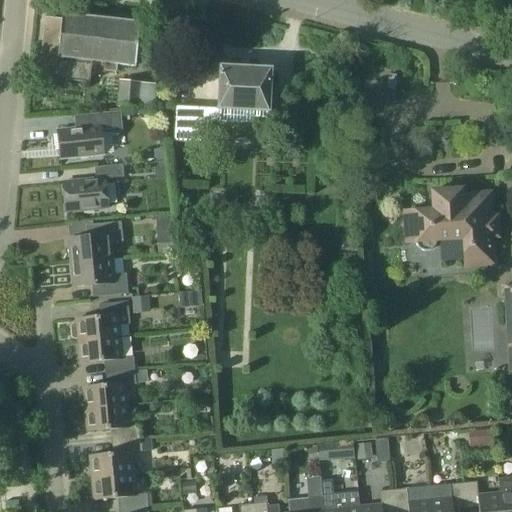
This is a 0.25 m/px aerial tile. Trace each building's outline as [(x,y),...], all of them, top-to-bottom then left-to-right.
[(40,79),(86,84),(93,20),(63,17),(62,22),(45,20),(41,57),(40,79)] [(90,84),(92,64),(105,66),(104,72),(116,74),(117,67),(135,69),(140,25),(93,20),(86,84),(90,84)] [(285,127),(286,114),(268,113),(271,71),(221,68),(219,111),(175,108),(174,143),(201,144),(202,124),(219,124),(285,127)] [(116,105),(138,108),(141,84),(118,81),(116,105)] [(61,160),(105,156),(103,135),(123,133),(121,113),(75,117),(77,131),(59,132),(61,160)] [(66,213),(108,210),(105,180),(124,178),(123,166),(96,169),(97,180),(64,183),(66,213)] [(404,213),(405,243),(416,242),(416,246),(417,248),(419,250),(421,252),(423,253),(426,253),(428,253),(431,251),(434,249),(435,246),(436,244),(436,241),(472,239),(474,268),(494,267),(493,238),(498,238),(496,217),(492,218),(490,194),(462,196),(461,191),(458,191),(458,190),(434,192),(431,192),(433,212),(404,213)] [(92,238),(68,240),(70,264),(113,261),(112,245),(124,244),(122,223),(91,226),(92,238)] [(158,255),(175,254),(173,236),(157,236),(158,255)] [(357,252),(358,239),(341,239),(341,252),(357,252)] [(128,295),(127,275),(114,276),(113,261),(70,264),(73,288),(97,286),(98,298),(128,295)] [(511,349),(511,286),(503,287),(508,350),(511,349)] [(133,315),(151,313),(149,297),(131,300),(133,315)] [(78,343),(121,338),(120,326),(130,325),(130,317),(129,303),(102,306),(104,318),(76,321),(78,343)] [(108,363),(109,375),(135,372),(134,358),(123,359),(121,338),(78,343),(80,366),(108,363)] [(85,412),(127,408),(125,386),(137,385),(135,372),(109,375),(110,387),(83,390),(85,412)] [(115,431),(116,443),(142,440),(140,427),(129,428),(127,408),(85,412),(87,434),(115,431)] [(492,448),(491,431),(478,432),(479,449),(492,448)] [(90,459),(92,480),(134,476),(132,455),(143,454),(142,440),(116,443),(117,456),(90,459)] [(371,446),(319,448),(320,459),(372,457),(371,446)] [(121,500),(122,511),(148,509),(147,496),(136,497),(134,476),(92,480),(94,503),(121,500)] [(511,511),(511,479),(498,481),(499,494),(500,494),(501,511),(511,511)] [(476,483),(463,485),(466,510),(478,509),(478,511),(501,511),(500,494),(499,494),(478,496),(476,483)] [(463,485),(428,488),(430,511),(451,511),(452,511),(466,510),(463,485)] [(430,511),(428,488),(393,492),(395,511),(430,511)] [(381,506),(359,508),(358,511),(395,511),(393,492),(379,493),(381,506)] [(358,511),(359,508),(358,493),(323,496),(324,511),(358,511)] [(323,496),(323,499),(309,500),(288,502),(288,511),(324,511),(323,496)]
